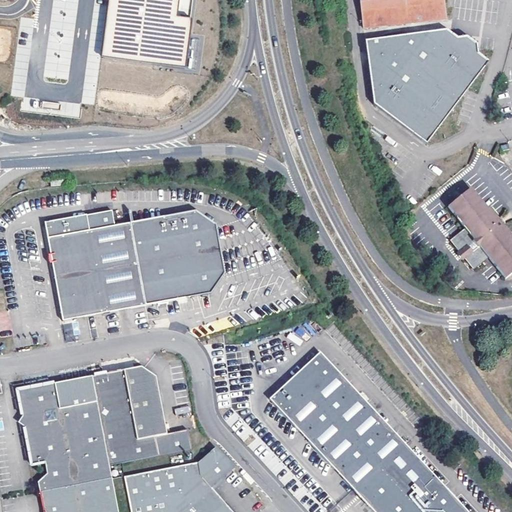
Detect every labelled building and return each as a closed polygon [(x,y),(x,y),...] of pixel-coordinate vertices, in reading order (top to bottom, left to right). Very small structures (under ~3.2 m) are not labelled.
[(109,0),(102,55),(186,66),(192,17),(176,15),(178,0),(109,0)] [(360,0),(364,29),(445,20),(442,0),(360,0)] [(366,42),(368,54),(367,54),(373,104),(425,143),(488,62),(477,53),(467,44),(458,38),(446,31),(366,42)] [(466,36),(458,38),(467,44),(477,53),(476,44),(466,36)] [(489,259),(506,279),(511,273),(511,241),(511,240),(511,238),(511,237),(489,209),(487,210),(470,189),(447,208),(464,229),(449,241),(459,253),(462,251),(466,256),(464,258),(474,271),(489,259)] [(45,224),(53,268),(55,280),(58,298),(62,323),(160,305),(212,296),(225,275),(216,227),(196,213),(115,230),(112,213),(45,224)] [(24,249),(53,268),(45,224),(28,227),(24,230),(21,233),(20,237),(20,241),(21,245),(24,249)] [(466,256),(462,251),(459,253),(457,255),(462,260),(464,258),(466,256)] [(290,332),(287,337),(297,344),(301,340),(290,332)] [(469,511),(322,353),(271,399),(354,489),(374,511),(469,511)] [(140,364),(18,392),(23,415),(24,421),(25,428),(33,464),(45,462),(48,471),(40,482),(46,511),(119,511),(110,464),(191,445),(187,425),(166,429),(155,372),(140,364)] [(232,511),(229,508),(212,488),(235,468),(215,447),(201,459),(201,460),(125,474),(125,475),(131,511),(232,511)]
